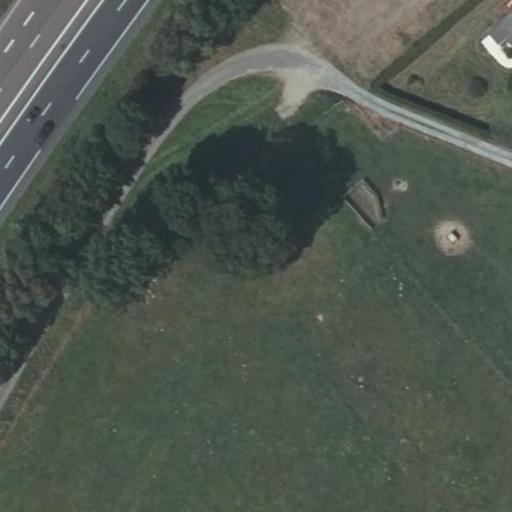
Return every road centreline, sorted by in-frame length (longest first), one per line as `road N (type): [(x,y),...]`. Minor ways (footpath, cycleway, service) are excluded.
road 1 (residential): [(0,377),(112,184),(208,74),(248,55),(292,53),(511,151)]
road 2 (motorway): [(0,178),(129,0)]
